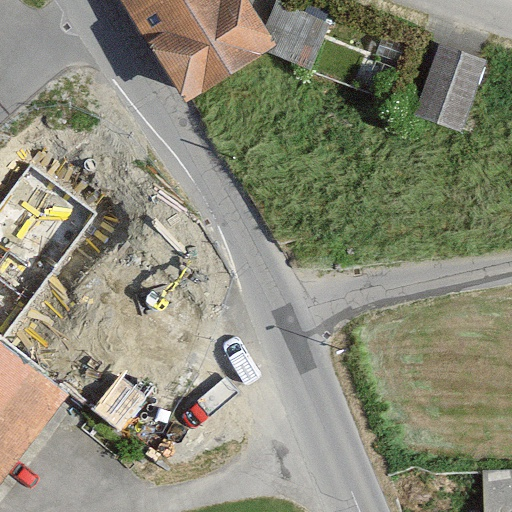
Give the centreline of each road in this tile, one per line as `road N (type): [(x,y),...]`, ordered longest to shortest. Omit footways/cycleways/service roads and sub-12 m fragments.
road 1 (tertiary): [(286,309),(80,0)]
road 2 (residential): [(511,266),(340,291),(286,309)]
road 3 (tertiary): [(359,511),(286,309)]
road 4 (unknown): [(346,475),(209,511)]
